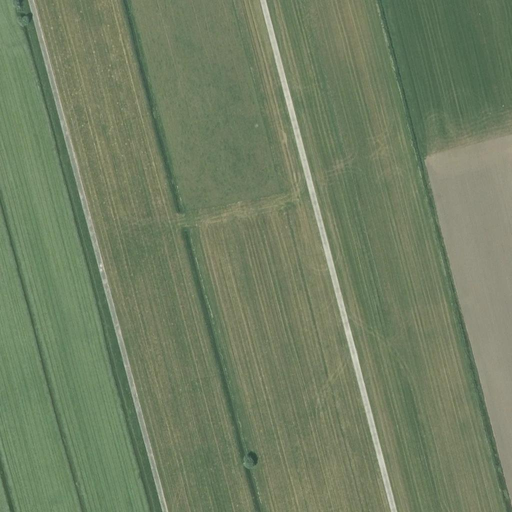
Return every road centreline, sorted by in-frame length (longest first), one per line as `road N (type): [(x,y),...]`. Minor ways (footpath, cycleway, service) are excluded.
road 1 (track): [(29,0),(163,511)]
road 2 (track): [(394,511),(262,0)]
